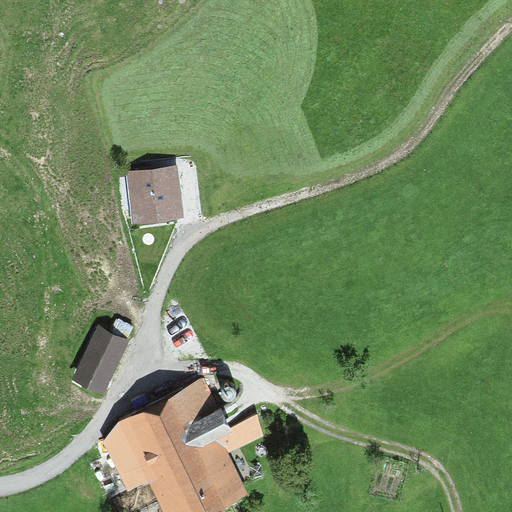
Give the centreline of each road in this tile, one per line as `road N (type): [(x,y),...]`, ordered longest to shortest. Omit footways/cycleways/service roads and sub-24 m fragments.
road 1 (track): [(457,511),(430,463),(326,427),(236,371),(131,369)]
road 2 (track): [(219,221),(347,180),(398,153),(511,22)]
road 3 (track): [(219,221),(176,254),(151,318)]
